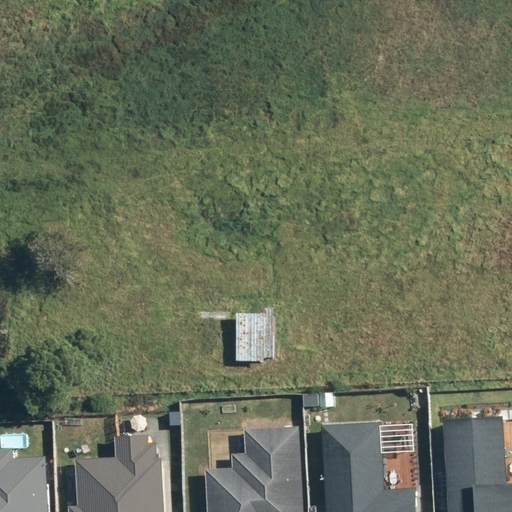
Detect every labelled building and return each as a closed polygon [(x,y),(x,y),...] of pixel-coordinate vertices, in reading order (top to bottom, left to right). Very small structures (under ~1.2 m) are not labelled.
[(241,312),(240,360),(278,361),(279,308),(269,307),(269,312),(241,312)] [(511,511),(511,427),(511,413),(444,416),(448,511),(511,511)] [(382,426),(330,429),(333,511),(418,511),(417,493),(386,494),(382,426)] [(307,511),(303,427),(248,430),(249,454),(235,455),(236,469),(210,471),(211,511),(307,511)] [(168,511),(166,459),(161,460),(160,445),(152,445),(151,436),(118,438),(119,459),(80,461),(82,507),(72,508),(72,511),(168,511)] [(52,511),(50,457),(17,459),(17,450),(0,450),(0,511),(52,511)]
